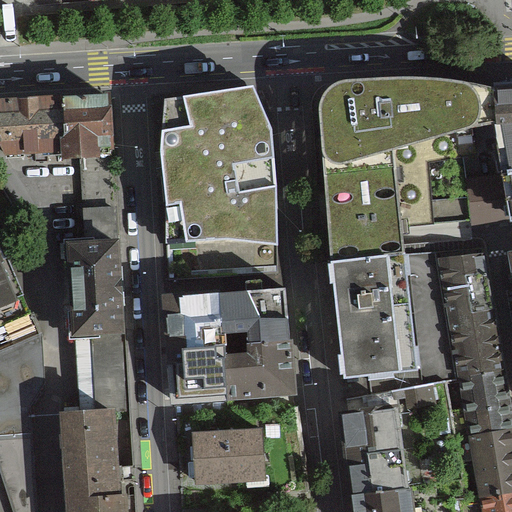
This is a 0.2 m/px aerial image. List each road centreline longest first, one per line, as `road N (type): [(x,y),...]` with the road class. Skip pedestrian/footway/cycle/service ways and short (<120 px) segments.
road 1 (residential): [(335,511),(294,58)]
road 2 (residential): [(161,511),(132,65)]
road 3 (secondary): [(294,58),(511,48)]
road 4 (secondary): [(132,65),(294,58)]
road 5 (secondary): [(0,74),(132,65)]
